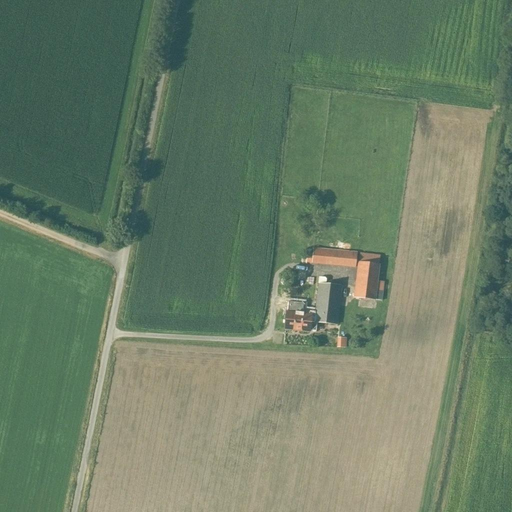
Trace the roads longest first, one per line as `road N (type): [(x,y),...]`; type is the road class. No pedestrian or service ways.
road 1 (track): [(176,0),(124,262)]
road 2 (track): [(124,262),(75,511)]
road 3 (track): [(0,211),(124,262)]
